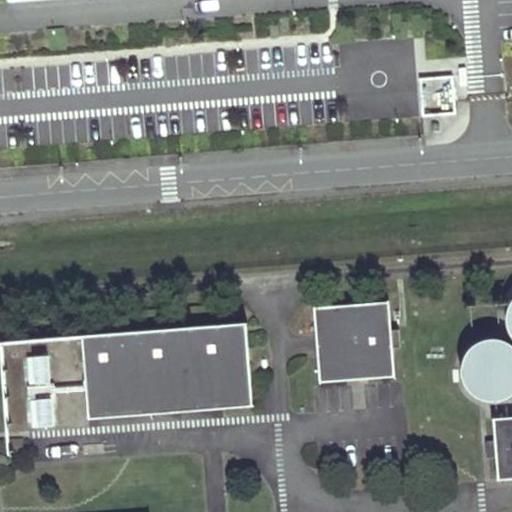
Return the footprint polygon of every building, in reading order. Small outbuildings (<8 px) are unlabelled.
[(7,0),(8,9),(139,0),(7,0)] [(454,77),(420,77),(420,112),(454,112),(454,77)] [(402,346),(401,329),(391,329),(389,300),(388,300),(388,302),(315,308),(315,306),(314,306),(316,335),(318,354),(320,383),(321,383),(321,382),(347,380),(347,372),(367,370),(367,378),(394,376),(394,377),(395,377),(393,347),(402,346)] [(245,326),(81,339),(88,421),(252,408),(245,326)] [(466,389),(474,396),(484,400),(494,400),(504,397),(511,391),(511,344),(503,339),(493,337),(483,338),(473,342),(465,349),(460,359),(459,369),(461,380),(466,389)] [(511,417),(493,419),(498,479),(511,477),(511,417)]
